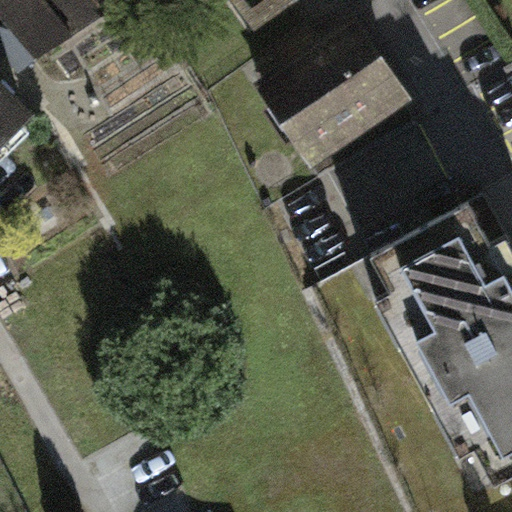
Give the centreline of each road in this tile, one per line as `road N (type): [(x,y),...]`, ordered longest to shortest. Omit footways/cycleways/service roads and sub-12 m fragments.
road 1 (residential): [(401,0),(511,167)]
road 2 (residential): [(0,344),(87,511)]
